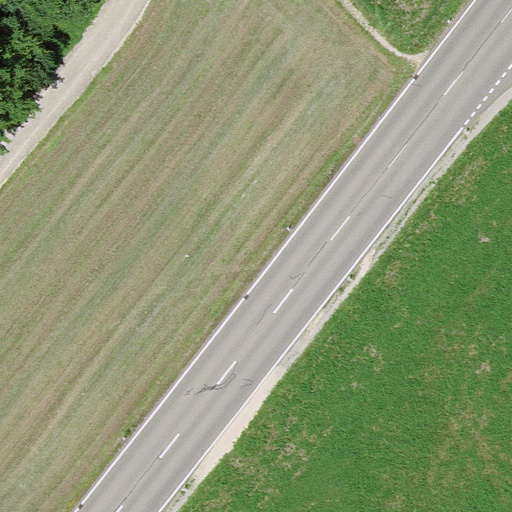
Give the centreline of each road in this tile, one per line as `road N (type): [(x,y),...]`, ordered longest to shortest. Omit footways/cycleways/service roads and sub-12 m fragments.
road 1 (secondary): [(511,11),(118,511)]
road 2 (track): [(0,167),(129,0)]
